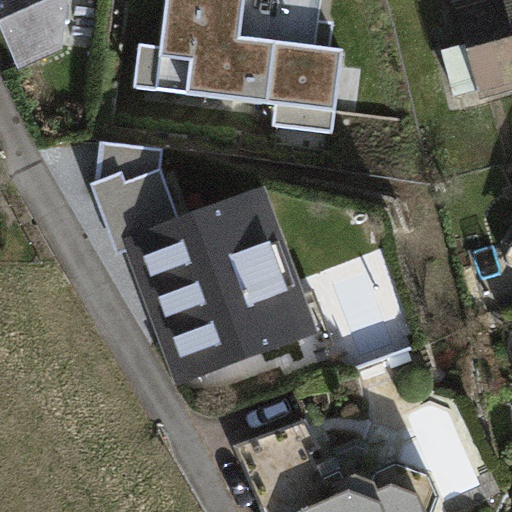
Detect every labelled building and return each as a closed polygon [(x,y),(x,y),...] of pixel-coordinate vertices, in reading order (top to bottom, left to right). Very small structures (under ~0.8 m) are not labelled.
[(90,0),(0,0),(0,25),(3,70),(91,66),(90,0)] [(335,0),(166,0),(152,105),(339,129),(346,71),(326,68),(335,0)] [(511,0),(439,0),(466,105),(511,93),(511,0)] [(118,260),(128,256),(177,387),(310,338),(263,209),(183,238),(161,178),(164,159),(100,150),(93,194),(118,260)] [(421,511),(350,383),(239,444),(276,511),(421,511)]
